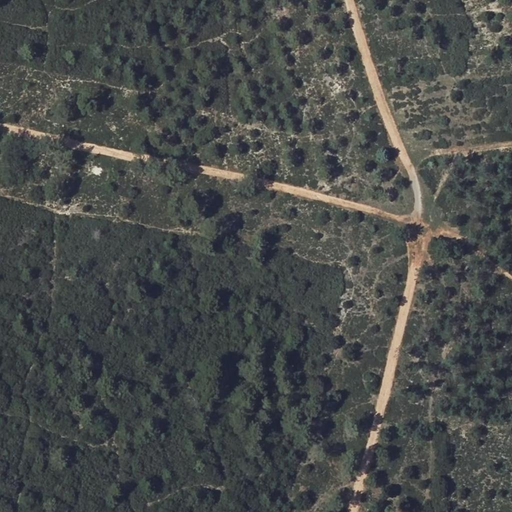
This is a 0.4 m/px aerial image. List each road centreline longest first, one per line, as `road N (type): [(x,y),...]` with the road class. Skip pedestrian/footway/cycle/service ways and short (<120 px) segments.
road 1 (track): [(0,132),(421,221)]
road 2 (track): [(348,511),(421,221)]
road 3 (track): [(421,221),(352,0)]
